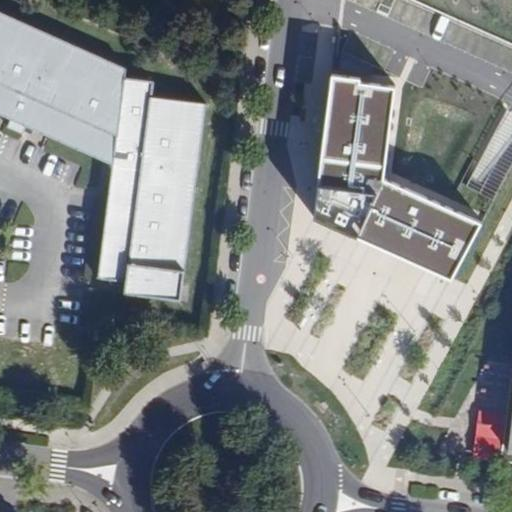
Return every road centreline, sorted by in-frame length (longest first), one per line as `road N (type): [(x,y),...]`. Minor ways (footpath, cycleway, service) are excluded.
road 1 (tertiary): [(292,0),(239,398)]
road 2 (tertiary): [(239,398),(210,398),(160,425),(135,476)]
road 3 (tertiary): [(317,500),(306,445),(266,406),(239,398)]
road 4 (residential): [(135,476),(0,462)]
